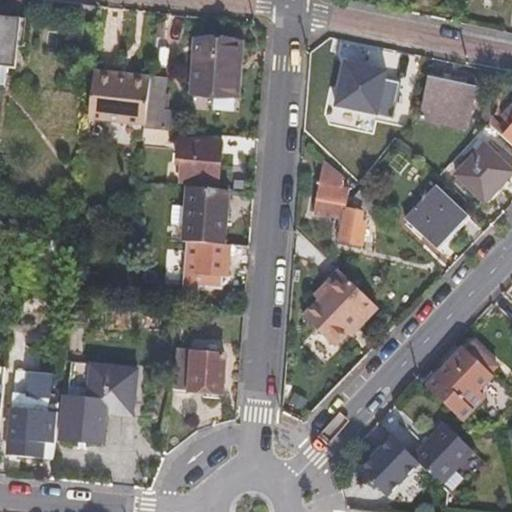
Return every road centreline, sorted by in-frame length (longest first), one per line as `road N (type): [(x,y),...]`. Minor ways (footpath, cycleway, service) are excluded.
road 1 (residential): [(250,473),(292,9)]
road 2 (residential): [(511,251),(283,488)]
road 3 (residential): [(511,56),(292,9)]
road 4 (residential): [(175,511),(0,494)]
